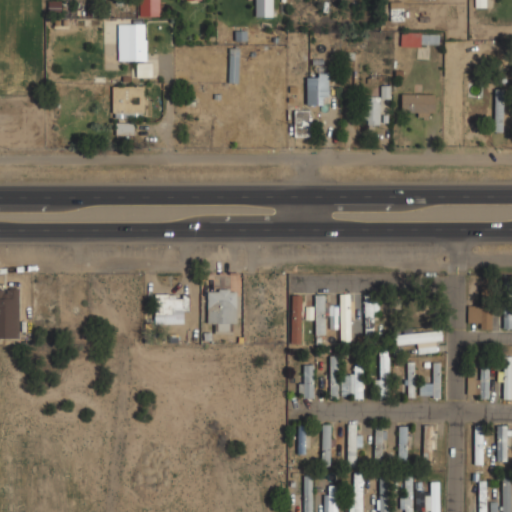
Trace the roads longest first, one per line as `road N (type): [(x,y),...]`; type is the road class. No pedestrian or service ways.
road 1 (primary): [(0,230),(511,229)]
road 2 (primary): [(511,193),(0,194)]
road 3 (residential): [(454,229),(452,511)]
road 4 (residential): [(313,412),(511,412)]
road 5 (residential): [(455,283),(294,284)]
